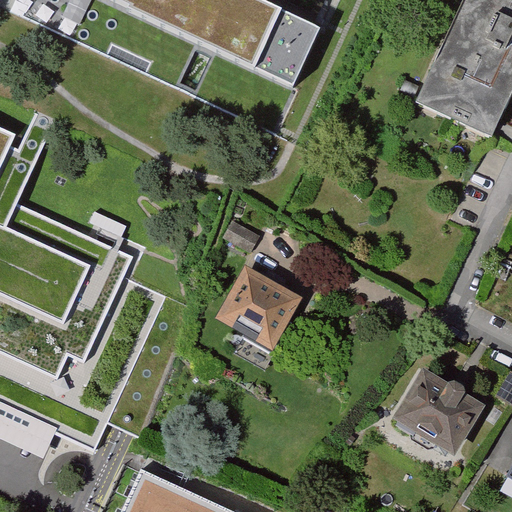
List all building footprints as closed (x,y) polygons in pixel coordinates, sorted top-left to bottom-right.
[(105,0),(319,99),(347,41),(259,0),(105,0)] [(511,116),(511,0),(471,0),(420,112),(498,148),(511,116)] [(0,447),(43,467),(55,442),(95,461),(169,300),(125,280),(134,261),(19,208),(39,165),(10,152),(14,143),(0,136),(0,447)] [(263,240),(234,225),(225,242),(253,258),(263,240)] [(305,306),(245,272),(214,327),(234,338),(236,333),(259,346),(256,351),(274,361),(305,306)] [(511,410),(511,378),(498,403),(511,410)] [(396,430),(458,467),(488,416),(468,404),(468,398),(459,392),(452,394),(426,379),(396,430)] [(214,511),(140,479),(125,511),(214,511)]
